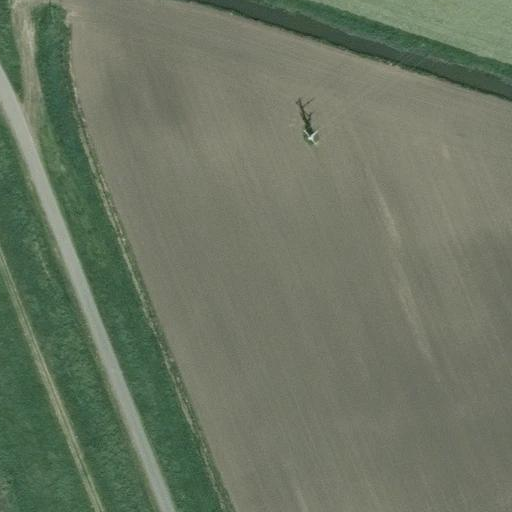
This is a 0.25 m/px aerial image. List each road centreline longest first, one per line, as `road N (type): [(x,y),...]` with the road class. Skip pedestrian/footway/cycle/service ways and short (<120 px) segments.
road 1 (unclassified): [(167,511),(0,85)]
road 2 (track): [(101,511),(0,261)]
